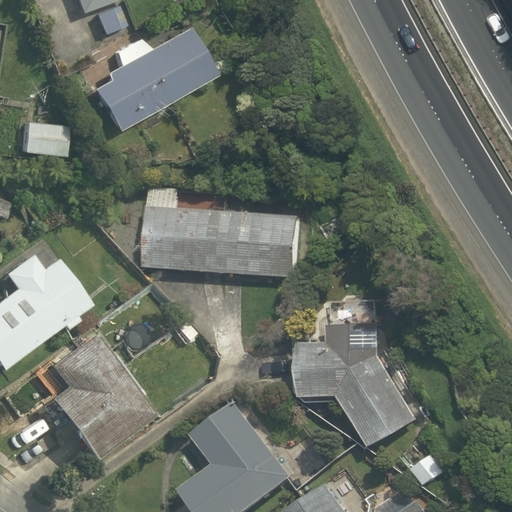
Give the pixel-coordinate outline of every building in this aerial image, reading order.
[(74,0),(79,14),(117,0),(74,0)] [(117,5),(95,17),(106,37),(128,25),(117,5)] [(112,51),(123,72),(94,89),(121,137),(217,82),(190,34),(149,57),(138,37),(112,51)] [(69,128),(26,124),(23,158),(66,162),(69,128)] [(151,211),(148,275),(303,281),(306,218),(151,211)] [(0,304),(0,376),(1,377),(64,329),(68,335),(81,325),(77,318),(90,308),(54,261),(43,269),(32,254),(4,275),(16,292),(0,304)] [(384,311),(334,315),(337,353),(303,356),(307,408),(346,405),(378,455),(429,422),(388,358),(384,311)] [(186,349),(172,330),(152,345),(166,365),(186,349)] [(69,394),(51,408),(97,468),(158,421),(97,340),(53,372),(69,394)] [(261,511),(303,477),(242,404),(199,440),(223,469),(187,499),(198,511),(261,511)] [(433,511),(422,498),(404,511),(385,511),(356,511),(336,487),(304,511),(433,511)]
